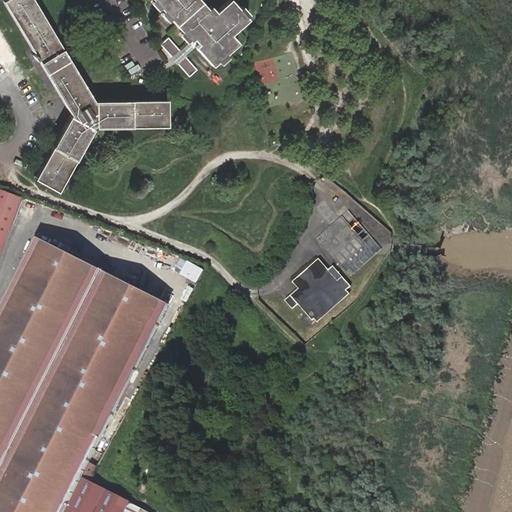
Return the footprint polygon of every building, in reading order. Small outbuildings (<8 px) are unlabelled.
[(2,0),(34,54),(38,52),(12,9),(7,0),(2,0)] [(162,124),(167,123),(166,108),(166,104),(162,104),(130,105),(93,105),(94,108),(88,109),(88,103),(90,101),(66,60),(68,59),(61,48),(59,49),(29,0),(7,0),(12,9),(38,52),(34,54),(32,55),(35,59),(36,58),(40,56),(42,59),(74,111),(79,115),(77,119),(74,117),(56,149),(40,177),(38,181),(55,190),(57,186),(90,127),(95,124),(131,124),(162,124)] [(32,0),(29,0),(59,49),(61,48),(32,0)] [(152,0),(190,42),(194,39),(199,44),(195,47),(212,66),(233,47),(226,39),(231,35),(248,19),(231,0),(228,0),(213,14),(200,0),(152,0)] [(183,48),(171,35),(163,42),(175,56),(183,48)] [(231,35),(226,39),(233,47),(238,43),(231,35)] [(190,42),(183,48),(187,54),(195,47),(199,44),(194,39),(190,42)] [(187,54),(179,61),(191,75),(200,67),(187,54)] [(34,178),(38,181),(40,177),(56,149),(74,117),(74,111),(42,59),(40,56),(36,58),(70,114),(65,124),(34,178)] [(162,104),(166,104),(166,100),(162,99),(118,100),(115,100),(97,100),(93,100),(81,80),(68,59),(66,60),(90,101),(93,105),(130,105),(162,104)] [(92,128),(90,127),(57,186),(55,190),(57,191),(92,128)] [(0,261),(24,198),(0,189),(0,261)] [(393,235),(355,200),(316,241),(354,276),(393,235)] [(63,511),(101,439),(169,304),(106,273),(38,237),(0,311),(0,511),(63,511)] [(319,258),(293,282),(300,289),(286,301),(293,309),(299,304),(308,315),(313,320),(315,318),(317,322),(350,293),(347,289),(351,286),(333,266),(329,270),(319,258)] [(123,271),(121,277),(149,291),(152,286),(123,271)] [(118,411),(104,438),(112,441),(126,415),(118,411)] [(84,511),(98,486),(90,482),(98,467),(90,463),(82,479),(83,480),(67,511),(84,511)] [(124,511),(129,502),(98,486),(84,511),(124,511)] [(138,511),(141,508),(129,502),(124,511),(138,511)]
